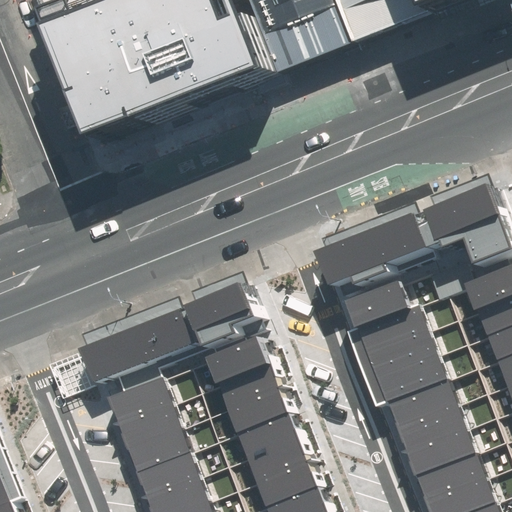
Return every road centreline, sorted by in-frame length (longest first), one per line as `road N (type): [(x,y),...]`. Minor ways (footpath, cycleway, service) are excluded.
road 1 (primary): [(84,250),(511,76)]
road 2 (residential): [(84,250),(0,40)]
